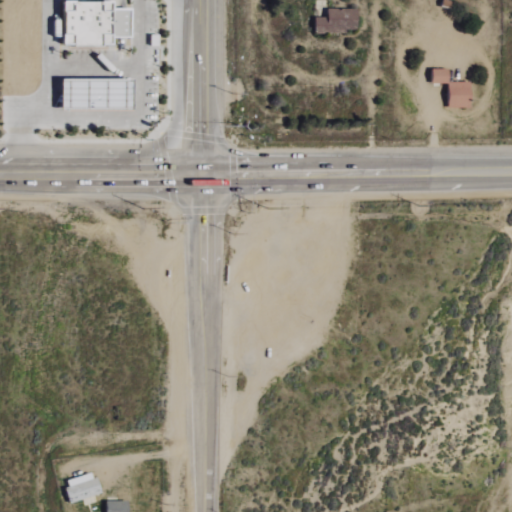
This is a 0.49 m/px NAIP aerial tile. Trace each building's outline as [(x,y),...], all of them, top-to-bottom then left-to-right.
[(124,11),(95,10),(95,3),(57,3),(57,35),(66,36),(66,46),(106,47),(106,38),(123,38),(124,11)] [(310,18),(311,33),(353,32),(352,9),(322,10),(322,18),(310,18)] [(443,70),(427,70),(427,84),(443,84),(443,70)] [(125,80),(54,81),(54,110),(125,109),(125,80)] [(465,109),(466,83),(443,82),(442,108),(465,109)] [(61,480),(65,502),(96,496),(91,474),(61,480)]
